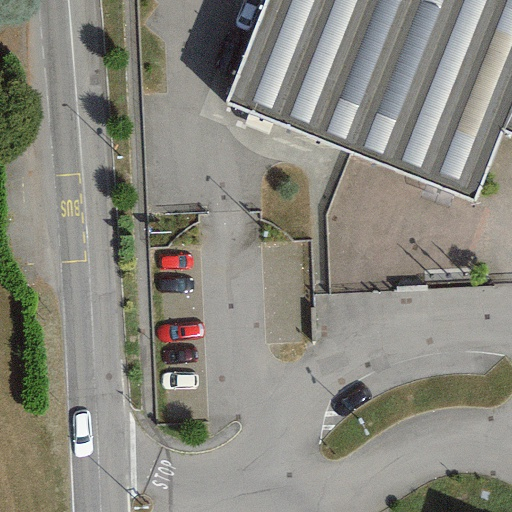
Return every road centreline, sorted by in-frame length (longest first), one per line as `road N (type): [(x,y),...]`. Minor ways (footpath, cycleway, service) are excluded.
road 1 (secondary): [(55,0),(87,511)]
road 2 (residential): [(511,345),(456,341),(351,351),(313,383),(270,459),(283,511)]
road 3 (residential): [(320,511),(452,456),(511,450)]
